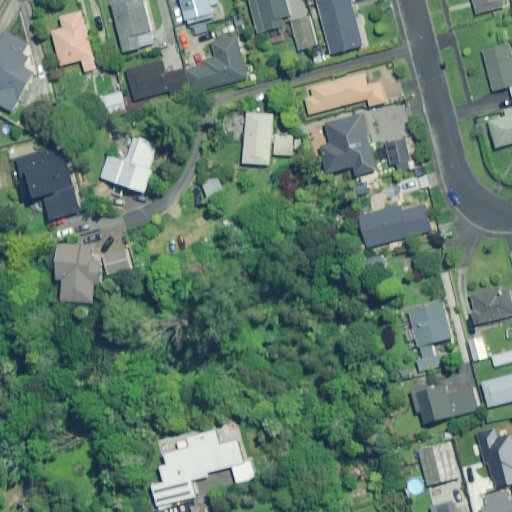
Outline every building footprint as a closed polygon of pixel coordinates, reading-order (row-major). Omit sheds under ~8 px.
[(143,0),(139,0),(113,6),(124,53),(154,46),(143,0)] [(180,0),(186,22),(213,15),(211,7),(219,4),(217,0),(180,0)] [(283,19),(289,17),(284,0),(248,0),(258,35),(285,28),(283,19)] [(350,0),(315,0),(330,56),(363,47),(350,0)] [(487,13),(505,8),(502,0),(471,0),(476,16),(487,13)] [(85,74),(97,70),(81,13),(60,18),(63,29),(52,33),(62,67),(82,62),(85,74)] [(317,47),(310,18),(291,22),(298,52),(317,47)] [(0,92),(0,106),(12,113),(35,74),(23,67),(30,57),(23,53),(28,46),(6,33),(0,42),(0,89),(1,90),(0,92)] [(171,92),(173,100),(249,79),(237,35),(210,43),(215,62),(166,76),(162,61),(126,71),(135,102),(171,92)] [(511,57),(509,45),(482,52),(492,92),(510,88),(511,95),(511,109),(487,115),(496,149),(511,144),(511,57)] [(368,87),(364,74),(304,91),(310,116),(368,100),(370,108),(386,104),(380,83),(368,87)] [(127,113),(122,93),(100,99),(104,118),(127,113)] [(273,116),(247,115),(246,132),(245,165),(270,166),(273,116)] [(357,177),(377,172),(363,115),(325,124),(330,144),(320,146),(328,175),(354,168),(357,177)] [(293,135),(276,135),(275,156),(293,156),(293,135)] [(102,179),(147,193),(153,172),(150,171),(158,146),(134,138),(126,162),(109,157),(102,179)] [(406,164),(403,141),(387,143),(390,167),(406,164)] [(52,221),(81,212),(62,148),(22,160),(34,200),(45,197),(52,221)] [(225,193),(218,178),(201,185),(207,200),(225,193)] [(409,222),(414,221),(412,215),(418,213),(413,191),(372,202),(381,235),(389,233),(395,255),(407,252),(406,246),(415,244),(409,222)] [(91,247),(58,245),(56,280),(62,281),(61,302),(93,304),(94,286),(100,286),(101,258),(91,257),(91,247)] [(127,273),(124,255),(105,258),(107,276),(127,273)] [(386,273),(383,257),(365,262),(369,277),(386,273)] [(511,286),(511,282),(474,291),(478,307),(475,308),(479,322),(511,313),(511,286)] [(415,327),(407,330),(412,351),(420,348),(424,360),(416,362),(419,374),(440,368),(434,345),(454,339),(444,304),(411,313),(415,327)] [(487,359),(481,338),(468,342),(474,362),(487,359)] [(511,362),(511,351),(492,357),(495,368),(511,362)] [(511,402),(511,376),(483,384),(489,409),(511,402)] [(445,386),(417,392),(419,401),(414,402),(417,415),(421,414),(424,425),(479,412),(473,388),(447,394),(445,386)] [(225,444),(221,430),(180,440),(183,450),(168,453),(170,465),(163,467),(167,482),(155,485),(160,506),(200,497),(196,481),(212,476),(211,472),(236,466),(240,483),(258,479),(254,461),(248,463),(242,440),(225,444)] [(499,431),(489,432),(491,448),(501,446),(499,431)] [(460,478),(450,444),(418,453),(428,487),(460,478)] [(489,485),(482,463),(466,467),(472,490),(489,485)] [(511,511),(511,500),(508,502),(506,493),(486,498),(488,507),(481,509),(481,511),(511,511)] [(459,511),(458,505),(452,506),(451,503),(432,508),(433,511),(459,511)]
